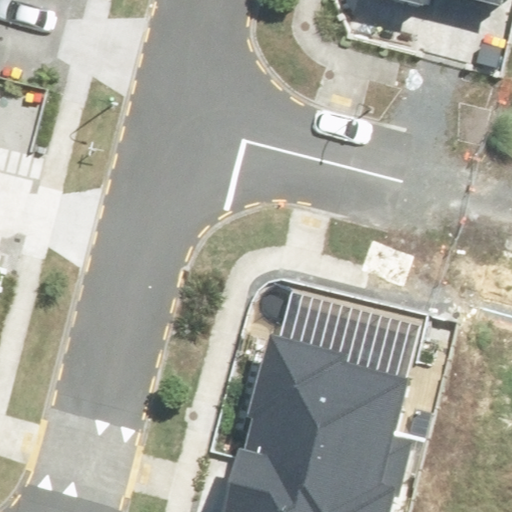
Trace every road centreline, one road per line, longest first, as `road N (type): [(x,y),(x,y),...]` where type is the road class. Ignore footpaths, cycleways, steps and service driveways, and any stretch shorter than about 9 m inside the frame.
road 1 (residential): [(66,511),(170,113)]
road 2 (residential): [(170,113),(511,213)]
